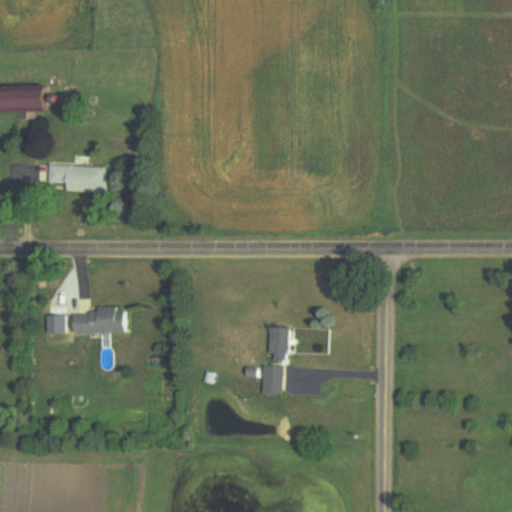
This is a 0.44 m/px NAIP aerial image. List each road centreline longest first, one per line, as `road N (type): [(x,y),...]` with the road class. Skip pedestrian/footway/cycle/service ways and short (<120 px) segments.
road 1 (residential): [(0,253),(511,254)]
road 2 (residential): [(387,511),(388,255)]
